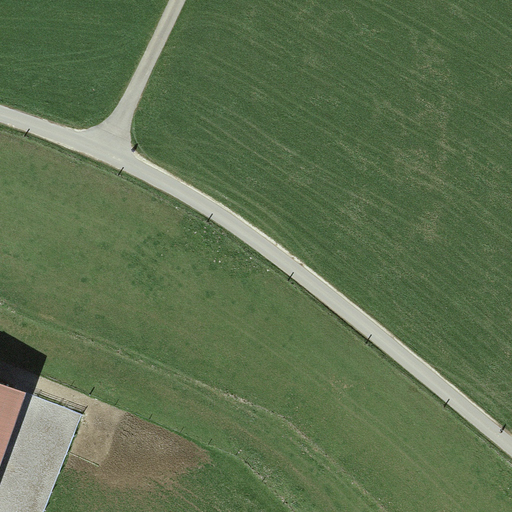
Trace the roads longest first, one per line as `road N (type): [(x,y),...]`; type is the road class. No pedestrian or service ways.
road 1 (unclassified): [(511,450),(215,211),(108,154),(0,116)]
road 2 (track): [(176,0),(108,154)]
